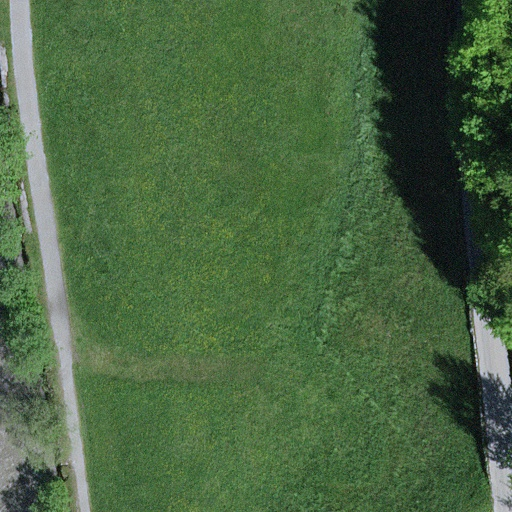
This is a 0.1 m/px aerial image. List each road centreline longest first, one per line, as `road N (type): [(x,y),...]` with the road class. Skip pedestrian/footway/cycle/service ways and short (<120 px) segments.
road 1 (track): [(24,0),(85,511)]
road 2 (unclassified): [(463,0),(466,118),(511,511)]
